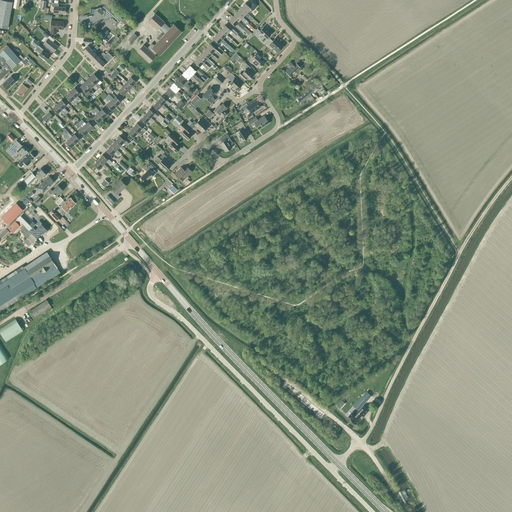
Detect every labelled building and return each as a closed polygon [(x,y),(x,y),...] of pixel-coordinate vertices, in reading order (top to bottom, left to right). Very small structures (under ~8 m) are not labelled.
[(6,0),(5,0),(0,0),(1,0),(0,0),(0,27),(7,29),(12,2),(11,2),(6,1),(6,0)] [(247,5),(245,3),(241,7),(246,12),(248,10),(250,13),(254,16),(256,14),(252,10),(257,6),(251,1),(247,5)] [(65,13),(65,7),(58,7),(58,4),(52,3),(51,6),(54,6),(53,13),(59,14),(59,13),(65,13)] [(122,19),(115,13),(113,14),(113,15),(106,9),(103,6),(101,8),(100,7),(95,9),(94,14),(98,18),(103,16),(107,19),(107,20),(106,25),(110,29),(115,27),(115,25),(116,25),(121,19),(122,19)] [(248,15),(246,12),(241,7),(237,12),(242,17),(244,15),(250,20),(252,18),(248,15)] [(237,12),(233,16),(238,21),(242,17),(237,12)] [(143,45),(137,52),(149,62),(155,56),(154,55),(157,52),(160,55),(181,32),(173,24),(170,28),(163,22),(164,22),(155,14),(148,21),(157,29),(158,28),(162,31),(156,38),(159,40),(154,45),(151,43),(147,48),(143,45)] [(240,23),(238,21),(233,16),(229,21),(234,26),(236,24),(242,29),(243,28),(244,27),(240,23)] [(51,28),(50,33),(56,34),(56,29),(58,29),(59,29),(63,29),(63,22),(51,21),(50,28),(51,28)] [(225,25),(221,29),(226,34),(230,30),(225,25)] [(261,34),(266,39),(271,34),(263,27),(259,31),(257,28),(252,33),(257,38),(261,34)] [(222,39),(226,34),(221,29),(217,34),(222,39)] [(128,40),(131,43),(137,37),(134,34),(128,40)] [(222,39),(217,34),(212,38),(218,43),(220,41),(222,43),(224,41),(222,39)] [(43,44),(53,52),(57,46),(52,42),(54,40),(49,36),(49,35),(47,38),(48,39),(46,40),(43,37),(41,40),(44,43),(43,44)] [(105,48),(108,51),(119,38),(116,36),(105,48)] [(271,47),(277,52),(282,46),(278,42),(278,41),(275,38),(272,41),(270,39),(265,44),(270,48),(271,47)] [(44,47),(39,44),(35,40),(32,43),(37,47),(36,48),(38,50),(37,51),(40,53),(39,55),(45,60),(49,55),(43,50),(42,50),(44,47)] [(87,45),(82,50),(87,55),(92,50),(94,48),(96,45),(95,44),(90,48),(87,45)] [(210,44),(206,48),(211,53),(215,49),(210,44)] [(87,55),(91,59),(96,54),(94,52),(99,48),(96,45),(94,48),(92,50),(87,55)] [(20,55),(17,57),(7,46),(0,52),(0,54),(2,57),(0,58),(0,78),(6,73),(8,71),(23,58),(20,55)] [(202,53),(207,58),(211,53),(206,48),(202,53)] [(91,59),(95,64),(100,59),(105,54),(103,52),(100,55),(98,57),(96,54),(91,59)] [(255,64),(259,68),(264,63),(260,59),(262,57),(257,52),(254,54),(255,55),(250,60),(254,65),(255,64)] [(202,53),(198,57),(203,62),(207,58),(202,53)] [(102,57),(100,59),(95,64),(100,68),(105,63),(102,61),(107,56),(105,54),(102,57)] [(203,62),(198,57),(194,61),(199,66),(201,64),(207,70),(209,68),(203,62)] [(296,73),(301,69),(292,59),(288,64),(291,67),(285,71),(290,77),(295,72),(296,73)] [(246,77),(249,80),(253,75),(248,70),(250,68),(244,62),(240,66),(243,69),(238,74),(242,78),(242,77),(244,79),(246,77)] [(222,67),(229,73),(226,77),(231,81),(229,83),(236,90),(242,84),(234,78),(235,77),(233,74),(234,73),(225,64),(222,67)] [(195,75),(193,73),(195,71),(190,66),(185,70),(193,77),(196,80),(198,82),(201,84),(203,82),(198,77),(198,78),(195,75)] [(189,77),(191,79),(193,77),(185,70),(181,74),(187,79),(189,77)] [(316,70),(311,75),(314,79),(319,74),(316,70)] [(130,77),(126,81),(131,86),(136,81),(132,78),(135,75),(131,72),(127,75),(130,77)] [(94,74),(89,78),(95,84),(98,88),(100,86),(97,83),(99,80),(94,74)] [(187,84),(185,82),(187,79),(181,74),(177,79),(185,86),(187,84)] [(213,77),(214,78),(214,79),(219,84),(223,80),(217,75),(216,74),(213,77)] [(6,89),(7,89),(16,81),(11,76),(2,84),(5,87),(6,89)] [(127,91),(131,86),(126,81),(124,80),(121,76),(119,78),(122,81),(124,83),(122,86),(127,91)] [(318,88),(322,85),(329,81),(325,76),(318,80),(316,82),(309,88),(313,92),(317,88),(318,88)] [(90,88),(95,84),(89,78),(84,82),(90,88)] [(20,88),(16,92),(21,96),(28,88),(26,86),(28,83),(30,85),(32,83),(27,79),(23,84),(22,84),(19,87),(20,88)] [(179,88),(181,86),(183,88),(185,86),(177,79),(173,83),(179,88)] [(90,88),(84,82),(80,86),(85,93),(84,94),(86,96),(90,93),(87,91),(90,88)] [(173,83),(169,87),(177,94),(179,92),(177,90),(179,88),(173,83)] [(123,95),(127,91),(122,86),(118,90),(123,95)] [(175,96),(177,94),(169,87),(165,92),(171,97),(173,94),(175,96)] [(74,88),(70,92),(79,102),(81,100),(77,95),(79,93),(74,88)] [(215,100),(212,97),(215,93),(210,88),(206,93),(205,92),(202,95),(211,103),(215,100)] [(77,104),(79,102),(70,92),(65,96),(70,102),(73,99),(77,104)] [(109,94),(107,96),(116,106),(120,102),(116,96),(113,99),(109,94)] [(197,95),(190,103),(193,106),(200,99),(197,95)] [(116,106),(107,96),(105,98),(109,102),(106,105),(111,110),(116,106)] [(157,100),(162,104),(164,102),(168,105),(170,103),(166,100),(161,96),(157,100)] [(57,104),(66,114),(68,112),(64,107),(66,105),(61,100),(57,104)] [(162,104),(157,100),(153,105),(157,109),(161,106),(164,109),(166,107),(162,104)] [(181,109),(185,105),(180,100),(176,105),(181,109)] [(241,106),(246,114),(249,112),(250,113),(261,107),(256,100),(247,105),(246,103),(241,106)] [(64,116),(66,114),(57,104),(52,108),(57,113),(59,111),(64,116)] [(224,110),(227,108),(222,104),(220,106),(219,105),(213,111),(216,114),(218,113),(223,118),(227,113),(224,110)] [(107,114),(102,109),(99,111),(98,110),(94,105),(91,107),(93,109),(102,118),(107,114)] [(97,123),(102,118),(93,109),(91,111),(95,115),(92,117),(97,123)] [(150,118),(150,117),(152,115),(156,118),(158,116),(154,113),(149,109),(145,113),(150,118)] [(42,117),(47,122),(53,117),(48,112),(42,117)] [(150,118),(145,113),(141,119),(145,123),(149,119),(152,122),(154,120),(150,117),(150,118)] [(254,123),(259,130),(269,123),(264,116),(257,120),(256,117),(249,121),(251,125),(254,123)] [(81,119),(79,121),(88,131),(93,127),(88,121),(85,124),(81,119)] [(202,132),(206,128),(207,129),(209,127),(200,119),(196,122),(194,120),(192,122),(190,120),(187,123),(194,130),(197,128),(202,132)] [(80,126),(81,128),(79,130),(84,135),(88,131),(79,121),(75,125),(78,128),(80,126)] [(235,132),(241,141),(248,137),(243,129),(245,127),(241,121),(237,124),(240,129),(235,132)] [(190,129),(188,128),(182,122),(178,126),(183,130),(180,134),(187,140),(191,135),(188,132),(190,129)] [(132,128),(137,132),(138,132),(140,129),(142,130),(141,131),(143,133),(146,130),(142,127),(141,127),(137,123),(132,128)] [(64,131),(74,143),(79,139),(74,134),(72,136),(68,132),(64,128),(62,130),(64,131)] [(137,132),(132,128),(128,133),(133,137),(136,133),(140,137),(142,135),(138,132),(137,132)] [(74,143),(64,131),(61,133),(63,136),(67,140),(65,142),(70,148),(74,143)] [(151,142),(156,136),(151,132),(147,136),(150,139),(149,140),(151,142)] [(179,147),(176,144),(179,142),(170,133),(166,137),(172,142),(168,146),(169,146),(166,149),(171,153),(173,151),(175,152),(179,147)] [(219,143),(225,152),(231,147),(230,145),(232,143),(227,134),(219,139),(221,142),(219,143)] [(119,136),(115,140),(120,145),(121,145),(123,142),(127,145),(129,143),(125,140),(124,140),(119,136)] [(121,145),(120,145),(115,140),(111,145),(116,150),(116,149),(119,146),(123,150),(124,148),(121,145)] [(19,153),(23,157),(28,152),(28,151),(28,150),(27,149),(25,149),(22,146),(16,141),(7,151),(11,156),(15,152),(15,153),(17,151),(18,152),(17,153),(18,154),(19,153)] [(116,150),(111,145),(106,150),(111,155),(115,151),(118,154),(120,153),(116,149),(116,150)] [(30,161),(34,157),(30,153),(26,157),(25,156),(18,164),(21,167),(24,163),(27,166),(31,162),(30,161)] [(163,154),(159,158),(157,157),(154,160),(158,163),(158,164),(165,171),(171,165),(164,159),(166,157),(163,154)] [(98,159),(103,164),(106,161),(110,164),(111,162),(108,159),(107,159),(102,155),(98,159)] [(103,164),(98,159),(93,164),(98,169),(102,165),(105,169),(107,167),(103,164)] [(117,163),(122,168),(125,170),(127,168),(124,165),(120,161),(117,163)] [(152,176),(154,174),(150,170),(153,167),(148,162),(143,168),(146,171),(140,178),(145,182),(151,176),(152,176)] [(182,181),(192,171),(187,167),(182,171),(179,169),(174,174),(175,175),(182,181)] [(43,171),(41,169),(38,171),(34,175),(32,173),(24,181),(28,185),(36,177),(40,181),(43,177),(46,174),(45,173),(46,173),(43,170),(43,171)] [(37,188),(42,193),(54,181),(49,176),(37,188)] [(117,194),(126,185),(121,180),(111,189),(113,190),(106,197),(112,204),(119,196),(117,194)] [(56,196),(62,190),(58,185),(52,191),(50,189),(46,193),(49,196),(53,193),(56,196)] [(33,200),(36,203),(41,198),(38,195),(33,200)] [(75,203),(70,197),(69,198),(68,197),(64,201),(65,202),(61,206),(62,206),(59,209),(58,208),(56,211),(55,209),(50,214),(57,221),(75,203)] [(16,203),(4,215),(1,217),(8,224),(11,222),(23,210),(16,203)] [(24,213),(30,219),(36,214),(33,211),(29,207),(24,212),(25,212),(24,213)] [(44,232),(44,233),(48,229),(39,221),(35,224),(24,212),(17,219),(29,230),(36,238),(41,233),(42,234),(44,232)] [(8,228),(12,233),(20,226),(15,221),(8,228)] [(0,235),(4,238),(9,232),(6,229),(0,235)] [(37,239),(36,238),(29,230),(25,234),(28,236),(23,241),(28,246),(31,243),(33,244),(34,244),(35,242),(35,241),(36,241),(36,240),(37,239)] [(0,310),(60,272),(57,268),(46,252),(23,267),(24,268),(0,283),(0,310)] [(29,311),(33,317),(50,306),(46,300),(29,311)] [(23,331),(15,318),(0,327),(0,332),(6,342),(23,331)] [(0,363),(9,358),(0,344),(0,363)] [(353,406),(358,410),(366,401),(362,397),(353,406)] [(355,423),(355,424),(368,410),(364,406),(356,414),(353,411),(348,416),(351,419),(351,420),(353,421),(352,421),(354,423),(355,423)]
